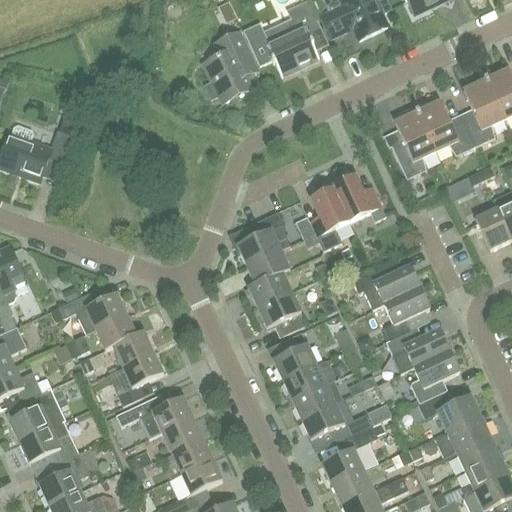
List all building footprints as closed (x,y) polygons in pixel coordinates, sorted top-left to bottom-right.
[(359,44),(388,30),(374,0),(351,0),(341,5),(343,9),(321,20),(331,42),(354,31),(359,44)] [(405,0),(414,18),(451,0),(405,0)] [(327,42),(310,6),(308,3),(287,13),(291,22),(262,36),(258,27),(244,34),(260,70),(272,64),(274,67),(275,66),(282,80),(319,62),(313,49),(327,42)] [(212,86),(205,89),(211,103),(222,98),(226,106),(252,94),(246,82),(258,76),(240,36),(216,48),(221,59),(204,68),(212,86)] [(505,123),(511,119),(511,78),(509,73),(487,84),(505,123)] [(492,129),(505,123),(487,84),(464,94),(476,120),(464,125),(476,151),(496,142),(492,129)] [(476,151),(464,125),(453,131),(441,105),(418,116),(436,155),(449,149),(456,160),(476,151)] [(423,161),(436,155),(418,116),(395,127),(407,152),(395,158),(407,183),(427,174),(423,161)] [(74,140),(77,131),(62,126),(59,135),(74,140)] [(31,146),(34,138),(32,134),(18,129),(14,131),(11,139),(10,139),(0,166),(0,170),(41,185),(49,161),(64,167),(74,140),(59,135),(58,135),(51,153),(31,146)] [(479,175),(484,185),(495,179),(491,170),(479,175)] [(473,190),(484,185),(479,175),(468,181),(473,190)] [(355,180),(333,190),(333,192),(334,191),(350,226),(371,216),(376,225),(387,220),(373,190),(362,196),(355,180)] [(451,204),(460,200),(454,188),(445,192),(451,204)] [(313,232),(315,237),(320,246),(324,255),(342,246),(336,233),(350,226),(334,191),(333,192),(312,202),(321,220),(310,225),(313,232)] [(511,244),(511,194),(492,204),(496,213),(497,213),(511,244)] [(491,254),(511,244),(497,213),(496,213),(476,223),(491,254)] [(287,241),(285,228),(279,215),(249,229),(255,242),(237,250),(247,270),(281,254),(291,249),(287,241)] [(308,252),(320,246),(315,237),(304,243),(308,252)] [(0,321),(6,336),(17,331),(12,318),(14,317),(9,307),(14,304),(16,298),(14,293),(27,287),(10,251),(0,255),(0,289),(1,292),(0,292),(0,321)] [(291,274),(281,254),(247,270),(256,289),(283,277),(291,274)] [(321,282),(331,278),(325,266),(316,270),(321,282)] [(384,308),(420,291),(410,270),(388,281),(383,270),(353,285),(359,297),(364,294),(373,313),(384,308)] [(292,296),(283,277),(256,289),(249,292),(258,312),(292,296)] [(331,278),(321,282),(320,283),(325,293),(335,288),(331,278)] [(390,344),(413,334),(408,323),(430,313),(420,291),(384,308),(393,327),(384,332),(390,344)] [(97,307),(91,296),(50,315),(56,326),(76,317),(86,338),(96,333),(127,319),(117,297),(97,307)] [(292,296),(258,312),(267,332),(293,321),(299,333),(307,329),(292,296)] [(137,339),(127,319),(96,333),(106,355),(113,351),(137,339)] [(6,336),(0,338),(0,378),(15,371),(10,360),(27,352),(20,336),(24,335),(21,329),(17,331),(6,336)] [(450,355),(440,333),(417,344),(413,334),(390,344),(386,346),(392,359),(401,378),(414,372),(450,355)] [(123,371),(154,357),(144,335),(137,339),(113,351),(123,371)] [(283,385),(317,369),(302,336),(293,340),(299,353),(274,365),(283,385)] [(75,344),(66,348),(66,349),(72,362),(72,363),(82,358),(75,344)] [(352,366),(361,362),(355,350),(346,354),(352,366)] [(438,387),(460,376),(450,355),(414,372),(419,383),(412,386),(411,389),(420,408),(442,397),(438,387)] [(154,357),(123,371),(132,392),(117,399),(123,410),(145,400),(140,389),(164,378),(154,357)] [(80,366),(85,378),(95,373),(94,371),(89,362),(80,366)] [(327,388),(334,384),(336,384),(327,364),(317,369),(283,385),(292,404),(327,388)] [(28,404),(43,396),(33,376),(20,382),(15,371),(0,378),(0,403),(16,396),(21,407),(28,404)] [(356,398),(366,393),(377,388),(373,379),(361,384),(351,389),(356,398)] [(292,404),(302,424),(344,404),(334,384),(327,388),(292,404)] [(19,446),(64,425),(49,393),(43,396),(28,404),(33,414),(10,425),(19,446)] [(425,423),(438,417),(447,436),(481,420),(472,400),(451,410),(444,396),(442,397),(420,408),(418,409),(425,423)] [(162,437),(193,422),(183,401),(149,417),(144,407),(116,420),(122,431),(139,422),(149,442),(162,436),(162,437)] [(344,404),(302,424),(311,444),(345,428),(336,408),(344,405),(344,404)] [(354,438),(372,430),(367,420),(358,424),(357,421),(348,426),(354,438)] [(456,456),(490,440),(481,420),(447,436),(456,456)] [(172,458),(203,443),(193,422),(162,437),(172,458)] [(79,457),(64,425),(19,446),(29,468),(52,457),(58,467),(79,457)] [(372,430),(354,438),(360,450),(379,442),(373,430),(372,430)] [(466,476),(500,459),(490,440),(456,456),(466,476)] [(181,478),(213,464),(203,443),(172,458),(181,478)] [(409,455),(414,465),(424,460),(418,449),(409,454),(409,455)] [(49,510),(81,495),(76,485),(100,474),(90,452),(79,457),(58,467),(63,478),(39,489),(49,510)] [(332,489),(364,474),(354,453),(322,468),(332,489)] [(409,455),(409,454),(409,453),(398,458),(404,470),(414,465),(409,455)] [(465,500),(509,479),(500,459),(466,476),(471,487),(461,492),(465,500)] [(141,472),(136,461),(127,465),(127,466),(132,477),(141,472)] [(181,478),(191,499),(163,511),(193,511),(200,509),(195,498),(223,485),(213,464),(181,478)] [(426,484),(435,481),(430,468),(421,472),(426,484)] [(417,470),(407,476),(416,493),(427,487),(417,470)] [(342,510),(374,495),(364,474),(332,489),(342,510)] [(511,485),(509,479),(465,500),(464,501),(468,511),(503,511),(501,507),(511,502),(511,485)] [(343,511),(381,511),(380,508),(409,494),(403,481),(374,495),(342,510),(343,511)] [(141,484),(137,486),(132,488),(131,489),(137,500),(146,495),(141,484)] [(109,511),(122,511),(114,494),(103,498),(109,511)] [(81,495),(49,510),(50,511),(105,511),(104,510),(103,511),(99,501),(86,506),(81,495)] [(421,511),(431,507),(425,495),(415,500),(421,511)] [(433,500),(438,511),(439,511),(448,508),(442,496),(433,500)]
